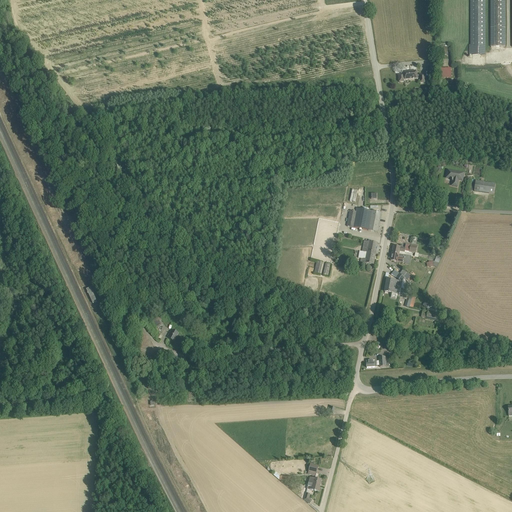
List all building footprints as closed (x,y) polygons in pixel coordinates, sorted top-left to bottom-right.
[(471,45),(485,45),(484,0),(490,0),(491,47),(505,47),(504,0),(470,0),(471,44),(471,45)] [(443,78),(452,78),(452,68),(443,68),(443,78)] [(403,75),(399,76),(400,82),(404,82),(403,80),(405,79),(405,80),(418,79),(418,75),(416,75),(416,71),(412,71),(412,72),(404,73),(405,75),(403,75)] [(451,186),(457,187),(459,179),(463,180),(464,173),(448,170),(446,178),(452,179),(451,186)] [(474,191),(493,194),(494,194),(495,184),(476,181),(474,191)] [(378,233),(382,213),(357,208),(356,212),(353,228),(378,233)] [(360,263),(365,264),(365,263),(374,265),(378,244),(373,243),(369,242),(364,242),(362,252),(364,252),(362,259),(361,259),(360,263)] [(393,246),(392,253),(404,256),(405,248),(393,246)] [(392,253),(391,260),(403,262),(403,263),(407,264),(408,256),(404,256),(392,253)] [(387,280),(386,286),(398,288),(401,289),(402,282),(405,278),(404,277),(400,274),(397,278),(399,280),(399,282),(387,280)] [(401,289),(398,288),(386,286),(385,292),(402,296),(404,289),(401,289)] [(90,288),(86,289),(93,304),(97,302),(90,288)] [(428,312),(426,319),(436,321),(437,319),(437,317),(440,317),(444,318),(444,316),(438,314),(428,312)] [(156,317),(152,321),(156,326),(161,323),(156,317)] [(169,338),(174,341),(179,333),(174,330),(172,333),(171,332),(168,337),(169,337),(169,338)] [(379,357),(380,367),(389,367),(388,357),(379,357)] [(310,464),(308,471),(317,473),(318,466),(310,464)] [(310,478),(309,484),(320,486),(322,481),(315,479),(310,478)] [(320,486),(309,484),(307,489),(312,490),(319,492),(320,486)]
